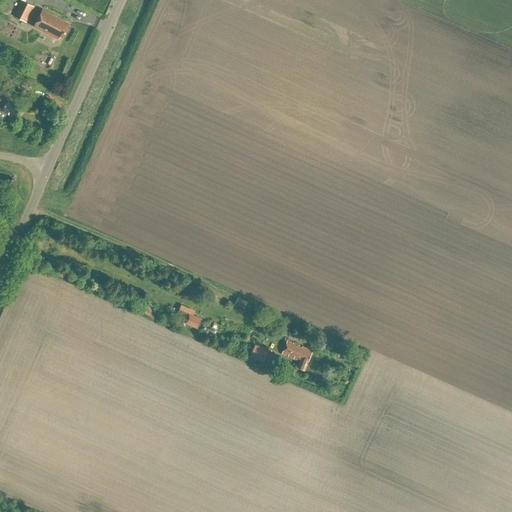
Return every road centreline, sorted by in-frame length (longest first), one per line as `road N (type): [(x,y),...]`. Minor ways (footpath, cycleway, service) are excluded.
road 1 (track): [(29,209),(219,291)]
road 2 (unclassified): [(49,165),(120,0)]
road 3 (unclassified): [(0,278),(49,165)]
